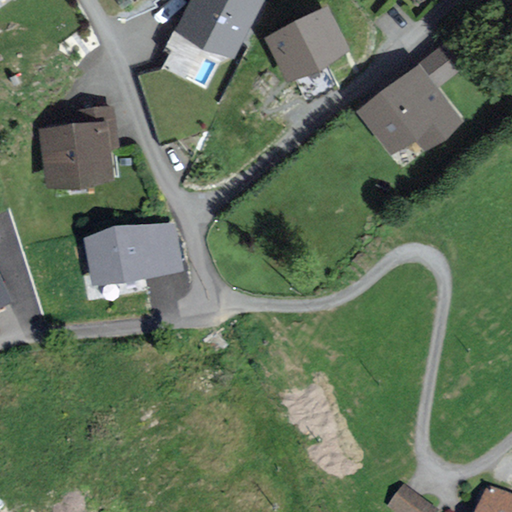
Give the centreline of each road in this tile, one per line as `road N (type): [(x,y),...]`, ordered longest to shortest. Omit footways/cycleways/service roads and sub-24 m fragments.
road 1 (unclassified): [(511,439),(460,470),(426,452),(445,300),(440,268),(428,255),(404,254),(325,303),(213,309)]
road 2 (residential): [(213,309),(191,218),(148,147),(91,0)]
road 3 (unclassified): [(213,309),(0,343)]
